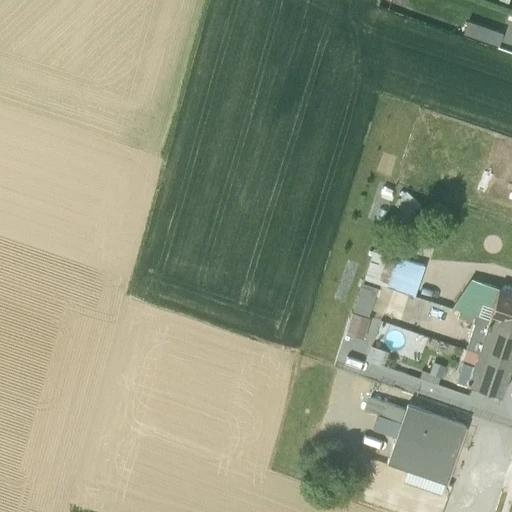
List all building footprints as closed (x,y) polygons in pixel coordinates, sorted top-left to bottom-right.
[(412,296),(423,265),(372,249),(363,279),(412,296)] [(455,309),(511,326),(511,293),(510,292),(511,289),(503,286),(501,289),(470,279),(451,307),(455,309)] [(511,358),(511,326),(459,311),(457,318),(472,322),(464,349),(511,363),(511,358)] [(466,350),(455,380),(500,396),(511,363),(466,350)] [(420,370),(418,377),(436,384),(438,376),(440,377),(444,366),(432,362),(428,373),(420,370)] [(404,409),(368,396),(364,409),(400,422),(386,462),(406,469),(402,482),(440,494),(463,425),(406,405),(404,409)]
